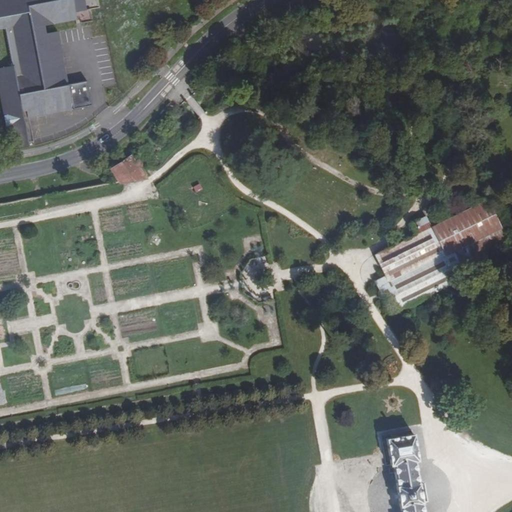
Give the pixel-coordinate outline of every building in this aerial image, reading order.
[(0,0),(0,27),(11,26),(12,30),(36,26),(74,19),(73,11),(70,0),(0,0)] [(70,0),(73,11),(84,9),(82,0),(70,0)] [(0,66),(0,101),(9,148),(28,145),(21,107),(25,106),(26,116),(78,107),(72,73),(65,74),(56,30),(37,34),(36,26),(12,30),(21,75),(15,76),(13,64),(0,66)] [(466,145),(455,147),(462,174),(473,172),(466,145)] [(115,163),(110,166),(122,178),(150,174),(142,165),(146,160),(141,153),(135,157),(130,148),(126,152),(120,158),(115,163)] [(395,326),(471,289),(468,283),(452,253),(501,228),(488,201),(432,228),(426,217),(411,224),(416,236),(374,256),(385,277),(373,282),(395,326)] [(452,253),(468,283),(488,274),(493,262),(511,252),(511,251),(501,228),(452,253)] [(415,436),(384,442),(387,466),(392,466),(399,511),(423,511),(414,462),(419,461),(415,436)] [(344,511),(359,509),(358,494),(343,496),(344,511)]
